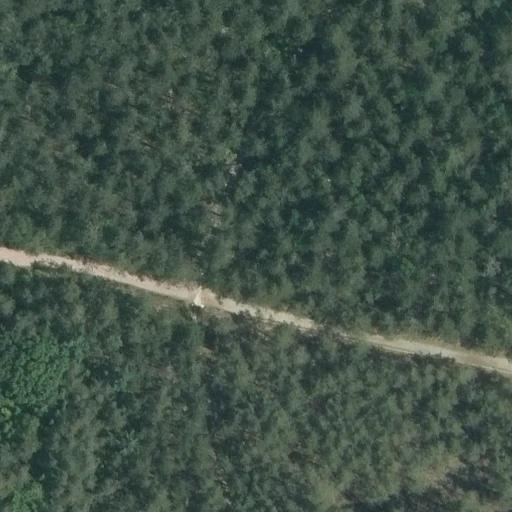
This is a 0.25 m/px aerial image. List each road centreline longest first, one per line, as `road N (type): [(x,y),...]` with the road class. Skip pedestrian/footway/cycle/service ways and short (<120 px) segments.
road 1 (track): [(194,305),(188,268),(260,91),(329,0)]
road 2 (track): [(191,284),(511,372)]
road 3 (track): [(224,511),(194,305)]
road 4 (track): [(191,284),(0,255)]
